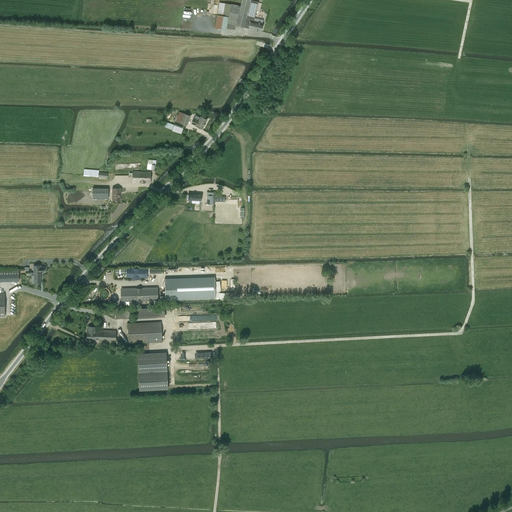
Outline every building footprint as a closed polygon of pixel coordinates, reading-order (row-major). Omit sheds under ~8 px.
[(227,31),(227,29),(235,30),(236,25),(261,31),(263,24),(254,21),(258,2),(251,0),(242,0),(241,6),(231,4),(219,2),(215,29),(227,31)] [(186,126),(190,116),(179,112),(176,121),(186,126)] [(194,118),(191,124),(202,129),(207,119),(200,116),(200,118),(198,117),(197,120),(194,118)] [(172,130),(181,133),(183,127),(174,124),(174,125),(165,121),(163,127),(172,130)] [(156,160),(148,159),(147,169),(155,170),(156,160)] [(83,175),(98,177),(107,177),(108,173),(99,172),(99,171),(84,169),(84,171),(83,175)] [(151,183),(151,172),(133,171),(133,173),(133,176),(132,183),(151,183)] [(108,199),(108,188),(93,188),(93,199),(108,199)] [(120,200),(120,188),(112,188),(112,200),(120,200)] [(188,194),(188,200),(188,202),(189,202),(191,202),(191,200),(200,201),(199,202),(201,202),(201,194),(188,194)] [(207,195),(207,204),(213,204),(215,204),(215,201),(225,202),(225,196),(218,196),(213,196),(213,195),(207,195)] [(127,269),(127,277),(132,277),(132,278),(140,278),(140,277),(147,277),(147,269),(127,269)] [(0,281),(19,281),(19,271),(0,271),(0,281)] [(34,276),(34,284),(41,284),(41,273),(34,273),(31,273),(31,276),(34,276)] [(215,277),(164,278),(165,300),(215,298),(215,277)] [(157,288),(121,290),(122,301),(158,300),(157,288)] [(135,308),(136,319),(165,317),(164,307),(135,308)] [(107,309),(107,314),(116,314),(116,319),(133,319),(133,309),(107,309)] [(207,321),(207,329),(216,329),(216,321),(217,321),(217,316),(205,316),(205,321),(207,321)] [(129,344),(162,342),(161,322),(128,323),(129,344)] [(116,340),(116,331),(96,330),(96,326),(88,326),(88,330),(87,330),(87,339),(116,340)] [(140,390),(168,389),(166,352),(138,354),(140,390)]
